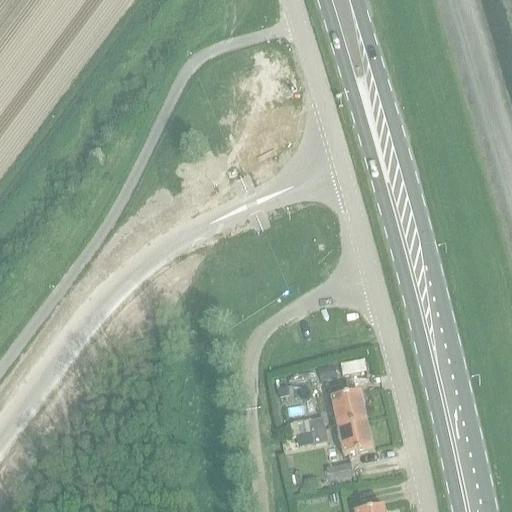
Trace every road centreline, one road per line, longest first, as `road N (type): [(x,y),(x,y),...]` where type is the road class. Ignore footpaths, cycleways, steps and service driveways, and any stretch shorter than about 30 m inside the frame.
road 1 (primary): [(322,0),(426,368),(454,511)]
road 2 (primary): [(486,511),(417,207),(354,0)]
road 3 (unclassified): [(340,166),(159,253),(85,322),(0,437)]
road 4 (unclassified): [(264,511),(246,359),(254,340),(316,299),(372,280)]
road 5 (unclassified): [(426,511),(372,280)]
road 6 (unclassified): [(340,166),(290,0)]
